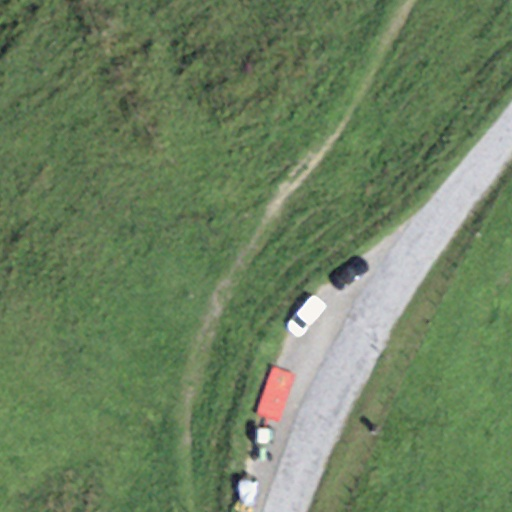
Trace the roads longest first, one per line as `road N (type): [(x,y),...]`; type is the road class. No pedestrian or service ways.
road 1 (track): [(197,511),(185,434),(191,381),(213,321),(248,251),(353,108),(410,0)]
road 2 (unclassified): [(280,511),(340,373),(415,253),(511,126)]
